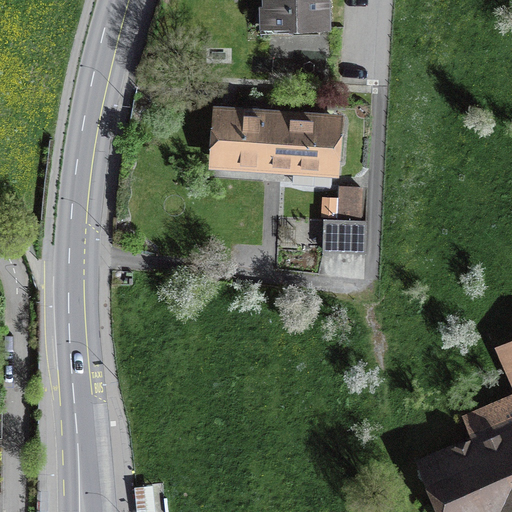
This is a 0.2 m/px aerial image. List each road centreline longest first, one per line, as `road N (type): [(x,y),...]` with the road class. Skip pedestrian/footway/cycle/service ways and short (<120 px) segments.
road 1 (tertiary): [(113,0),(71,212),(68,333),(80,484)]
road 2 (residential): [(8,511),(20,390),(11,270),(0,261)]
